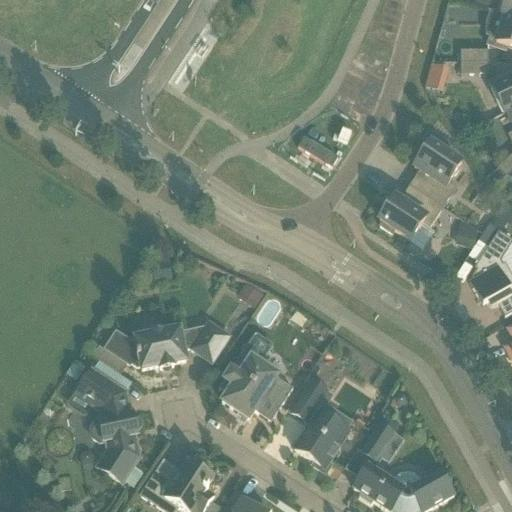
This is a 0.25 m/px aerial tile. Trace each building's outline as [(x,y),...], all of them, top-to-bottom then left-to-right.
[(487,14),(511,21),(511,0),(506,0),(501,17),(487,13),(487,14)] [(481,22),(481,12),(463,11),(463,21),(481,22)] [(506,51),(511,53),(511,21),(487,14),(488,15),(485,26),(485,39),(488,40),(485,48),(505,55),(506,51)] [(459,54),(459,66),(487,66),(487,54),(459,54)] [(430,65),(422,89),(442,95),(449,71),(430,65)] [(459,66),(460,78),(488,78),(487,66),(459,66)] [(490,93),(502,117),(511,112),(511,82),(510,84),(507,77),(488,86),(491,92),(490,93)] [(511,137),(508,139),(511,146),(511,112),(502,117),(502,118),(506,116),(511,128),(511,137)] [(454,117),(449,131),(450,132),(454,140),(464,134),(467,121),(454,117)] [(417,195),(442,212),(456,192),(449,187),(460,169),(444,158),(446,155),(434,147),(432,150),(429,148),(413,172),(427,180),(417,195)] [(511,157),(497,172),(505,180),(511,173),(511,157)] [(491,192),(497,187),(493,182),(489,181),(485,185),(491,192)] [(394,235),(410,246),(422,228),(429,233),(442,212),(417,195),(407,210),(394,202),(378,225),(381,226),(378,230),(392,239),(394,235)] [(498,212),(490,225),(502,233),(508,225),(510,226),(511,222),(511,216),(500,209),(498,212)] [(483,215),(473,230),(482,236),(492,221),(483,215)] [(511,246),(511,244),(498,235),(488,229),(478,243),(488,250),(474,272),(476,274),(471,280),(473,284),(468,287),(479,306),(482,310),(487,308),(488,309),(489,310),(490,311),(491,311),(493,311),(494,310),(495,310),(497,309),(504,321),(511,316),(511,281),(504,267),(502,268),(500,264),(511,246)] [(461,235),(457,249),(472,253),(476,238),(461,235)] [(168,264),(150,267),(153,286),(171,284),(168,264)] [(236,301),(253,313),(262,299),(245,288),(236,301)] [(141,371),(141,375),(158,371),(159,374),(173,371),(173,368),(185,366),(183,354),(191,353),(190,354),(212,368),(223,352),(229,341),(208,327),(200,339),(192,335),(179,337),(178,334),(164,337),(163,332),(148,335),(149,340),(135,343),(135,346),(131,347),(115,337),(105,353),(129,369),(130,368),(137,372),(141,371)] [(320,330),(312,344),(326,353),(335,339),(320,330)] [(226,399),(221,407),(248,424),(253,416),(270,427),(281,410),(292,393),(276,382),(277,380),(260,369),(272,349),(254,337),(240,359),(232,372),(229,376),(222,386),(231,392),(226,399)] [(66,378),(75,384),(84,371),(75,365),(66,378)] [(97,472),(122,488),(139,462),(134,440),(136,439),(135,435),(138,434),(141,430),(140,425),(137,423),(133,424),(127,396),(116,391),(91,375),(74,401),(72,406),(85,415),(90,414),(92,411),(99,415),(101,425),(95,427),(90,434),(92,442),(99,447),(105,446),(107,456),(97,472)] [(312,470),(325,478),(331,469),(328,467),(348,437),(318,418),(330,400),(326,397),(326,396),(311,386),(291,417),(306,427),(307,426),(310,428),(293,454),(313,467),(312,470)] [(396,398),(393,402),(394,408),(398,411),(404,410),(407,406),(406,400),(402,397),(396,398)] [(381,428),(361,457),(376,466),(394,438),(395,437),(381,428)] [(81,458),(81,465),(85,468),(91,467),(94,463),(92,457),(87,455),(81,458)] [(152,482),(140,500),(158,511),(206,511),(214,501),(206,496),(208,494),(205,492),(211,483),(208,481),(212,477),(197,467),(194,472),(187,467),(181,477),(163,465),(152,482)] [(415,511),(418,511),(432,511),(453,500),(440,477),(423,487),(421,484),(417,481),(413,478),(409,477),(405,477),(401,478),(393,483),(392,486),(368,470),(352,493),(360,498),(358,501),(370,509),(372,506),(381,511),(392,511),(394,510),(396,511),(415,511)] [(68,479),(57,481),(60,494),(71,492),(68,479)] [(0,511),(5,511),(9,500),(5,492),(0,490),(0,511)]
